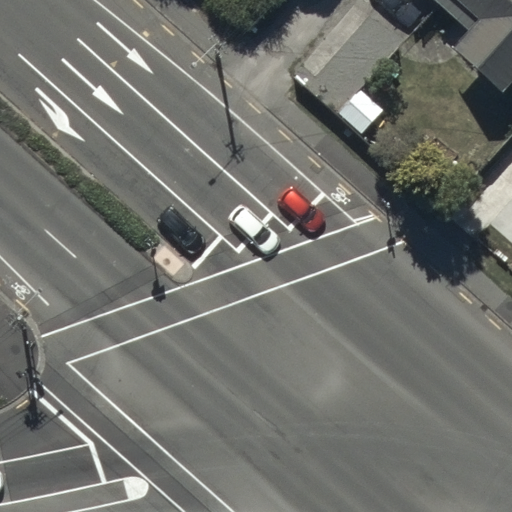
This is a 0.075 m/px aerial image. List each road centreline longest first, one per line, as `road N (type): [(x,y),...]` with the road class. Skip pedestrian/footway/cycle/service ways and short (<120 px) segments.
road 1 (secondary): [(55,0),(407,325)]
road 2 (secondary): [(259,410),(0,184)]
road 3 (secondary): [(0,509),(111,484),(259,410)]
road 4 (secondary): [(259,410),(407,325)]
road 5 (secondary): [(365,511),(259,410)]
road 6 (secondary): [(407,325),(511,417)]
